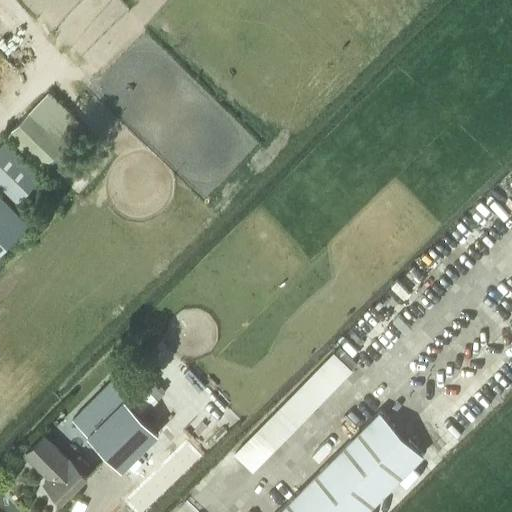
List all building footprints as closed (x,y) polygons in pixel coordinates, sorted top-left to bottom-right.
[(33,107),(5,134),(41,168),(48,161),(61,174),(72,162),(59,150),(67,142),(83,125),(49,92),(33,107)] [(0,188),(15,203),(41,177),(4,140),(0,144),(0,188)] [(0,248),(28,221),(0,193),(0,248)] [(352,369),(333,350),(279,406),(234,452),(253,470),(297,425),(352,369)] [(184,456),(174,445),(125,396),(133,388),(118,373),(73,418),(136,482),(147,493),(184,456)] [(277,511),(364,511),(423,453),(380,410),(277,511)] [(62,499),(86,475),(69,458),(68,459),(44,434),(26,453),(50,477),(45,482),(62,499)]
